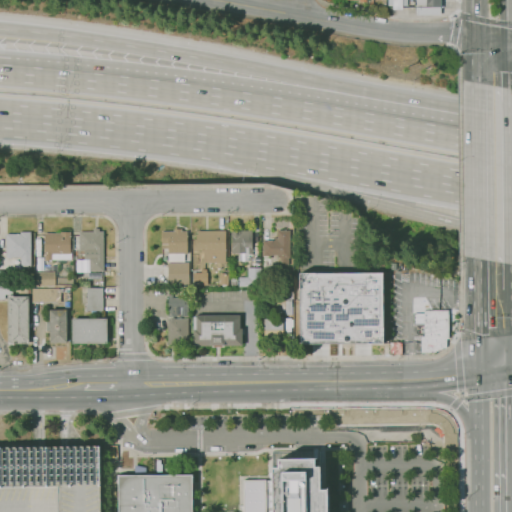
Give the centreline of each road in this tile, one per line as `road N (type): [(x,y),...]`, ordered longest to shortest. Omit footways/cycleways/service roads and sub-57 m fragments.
road 1 (motorway): [(366,118),(329,82),(0,29)]
road 2 (motorway): [(366,118),(9,73)]
road 3 (motorway): [(237,141),(282,178),(511,237)]
road 4 (primary): [(132,385),(411,379)]
road 5 (motorway): [(237,141),(511,188)]
road 6 (residential): [(0,201),(275,200)]
road 7 (motorway): [(0,112),(237,141)]
road 8 (residential): [(130,200),(132,385)]
road 9 (tertiary): [(396,33),(219,0)]
road 10 (primary): [(492,85),(494,261)]
road 11 (primary): [(509,511),(509,392),(497,370)]
